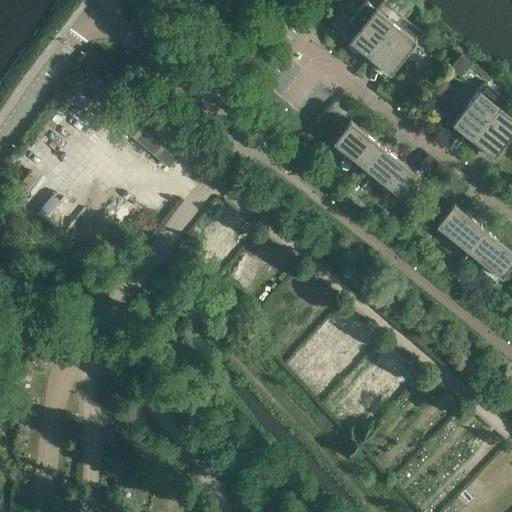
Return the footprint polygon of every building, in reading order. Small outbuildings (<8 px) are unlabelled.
[(370,56),(396,23),(376,7),(349,40),(370,56)] [(391,73),(417,40),(396,23),(370,56),(391,73)] [(473,139),(500,106),(479,90),(453,123),(473,139)] [(130,102),(115,121),(171,168),(187,149),(130,102)] [(494,156),(511,133),(511,115),(500,106),(473,139),(494,156)] [(383,146),(350,120),(333,141),(366,167),(383,146)] [(415,172),(383,146),(366,167),(398,193),(415,172)] [(486,229),(456,204),(454,203),(437,224),(469,250),(486,229)] [(511,263),(511,249),(486,229),(469,250),(502,276),(511,263)]
